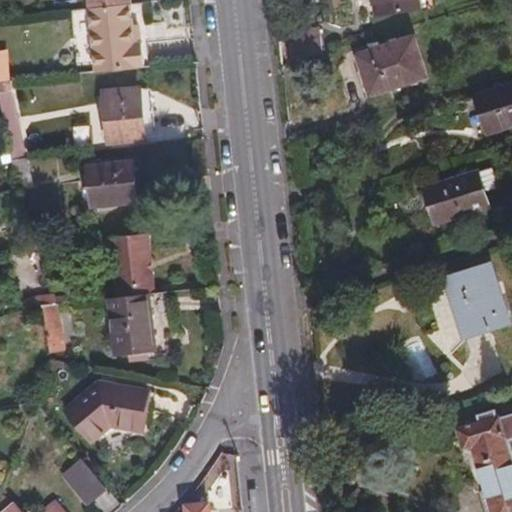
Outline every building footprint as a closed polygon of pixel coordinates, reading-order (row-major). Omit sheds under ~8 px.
[(82,0),(84,10),(126,6),(156,3),(155,0),(82,0)] [(414,12),(411,0),(370,0),(373,19),(414,12)] [(126,6),(84,10),(91,75),(141,70),(139,45),(130,46),(128,26),(126,6)] [(130,46),(139,45),(137,25),(128,26),(130,46)] [(282,33),(285,67),(315,58),(311,29),(282,33)] [(421,77),(408,38),(352,56),(358,74),(365,95),(421,77)] [(511,122),(511,82),(472,95),(475,103),(484,131),(511,122)] [(6,85),(0,85),(0,130),(5,153),(19,151),(6,85)] [(135,111),(132,91),(96,95),(101,143),(147,139),(145,120),(144,110),(135,111)] [(35,188),(30,159),(13,161),(19,190),(35,188)] [(128,185),(126,165),(81,169),(86,210),(130,205),(128,185)] [(485,208),(474,174),(422,191),(427,207),(433,225),(485,208)] [(106,242),(113,300),(141,296),(153,295),(146,237),(106,242)] [(482,269),(451,279),(457,298),(445,301),(458,343),(500,330),(482,269)] [(457,298),(451,279),(439,282),(445,301),(457,298)] [(153,295),(141,296),(146,332),(169,329),(164,293),(153,295)] [(34,299),(33,296),(17,301),(21,315),(36,311),(34,299)] [(146,332),(141,296),(113,300),(102,301),(110,359),(148,355),(146,335),(146,332)] [(48,297),(34,299),(36,311),(51,309),(48,297)] [(51,309),(36,311),(46,357),(60,354),(51,309)] [(146,404),(148,394),(88,382),(58,415),(90,442),(106,424),(141,430),(146,404)] [(511,396),(511,387),(496,392),(499,401),(511,396)] [(511,511),(511,481),(508,469),(505,461),(511,458),(511,415),(492,422),(489,413),(472,418),(474,426),(451,434),(456,451),(455,456),(455,463),(463,468),(473,467),(479,486),(486,511),(511,511)] [(81,505),(100,489),(77,460),(57,476),(81,505)] [(46,510),(47,511),(68,511),(58,500),(46,510)] [(14,511),(8,502),(0,506),(0,511),(14,511)]
